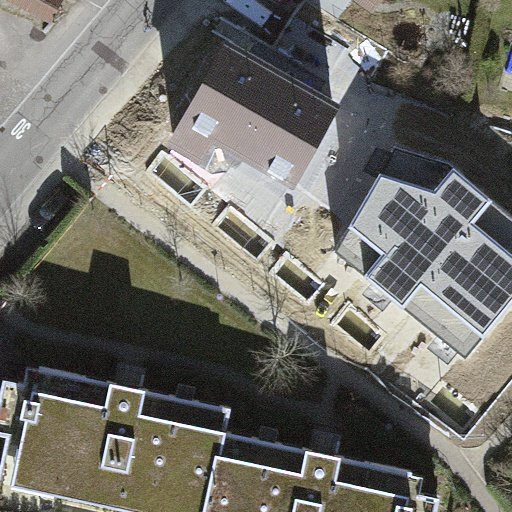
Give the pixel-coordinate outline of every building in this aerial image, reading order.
[(392,0),(346,0),(376,22),(392,0)] [(342,96),(230,30),(166,136),(279,203),(342,96)] [(395,150),(337,253),(465,358),(511,301),(511,219),(448,166),(395,150)] [(217,423),(8,377),(0,414),(0,505),(31,511),(197,511),(213,442),(217,423)] [(213,442),(197,511),(429,511),(434,490),(213,442)]
